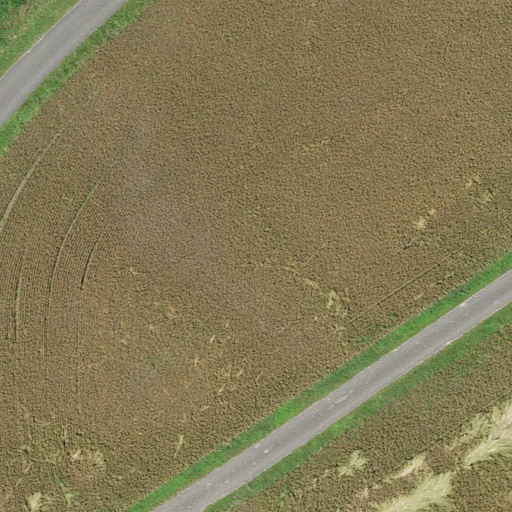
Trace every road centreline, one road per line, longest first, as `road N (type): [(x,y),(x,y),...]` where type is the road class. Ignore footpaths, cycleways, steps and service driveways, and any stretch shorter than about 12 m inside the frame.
road 1 (unclassified): [(183,511),(511,292)]
road 2 (unclassified): [(125,0),(0,119)]
